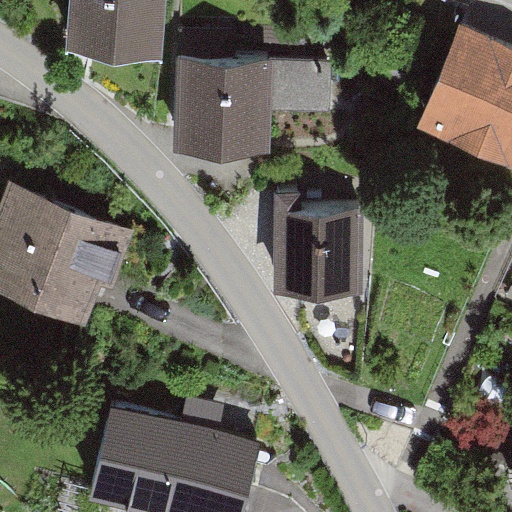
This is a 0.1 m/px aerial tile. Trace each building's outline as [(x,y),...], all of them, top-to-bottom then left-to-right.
[(150,0),(66,0),(62,43),(145,51),(150,0)] [(226,14),(167,12),(162,143),(254,147),(256,105),(324,108),(326,49),(225,45),(226,14)] [(511,53),(454,28),(417,112),(511,153),(511,53)] [(392,56),(370,48),(363,66),(386,74),(392,56)] [(125,212),(1,164),(0,167),(0,198),(0,199),(0,255),(82,287),(97,247),(109,252),(125,212)] [(267,179),(265,268),(351,270),(353,195),(286,194),(287,179),(267,179)] [(511,312),(493,306),(487,323),(511,331),(511,312)] [(246,420),(105,385),(84,472),(224,507),(246,420)]
